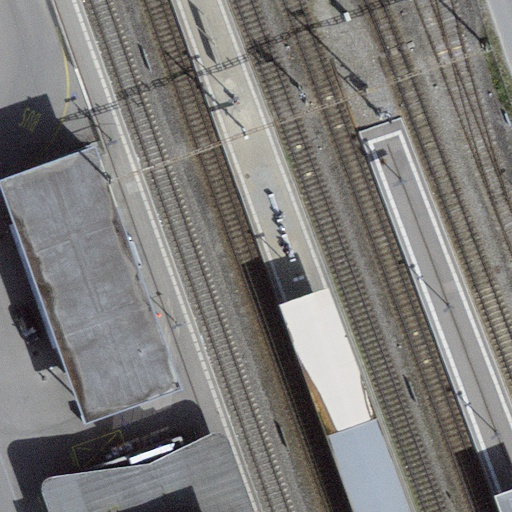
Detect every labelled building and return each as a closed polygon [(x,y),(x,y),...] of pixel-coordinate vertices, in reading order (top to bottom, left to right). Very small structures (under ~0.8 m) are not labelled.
[(86,414),(175,382),(94,156),(47,173),(8,187),(76,385),(86,414)] [(408,511),(329,284),(282,300),(355,511),(408,511)] [(255,511),(221,420),(184,442),(206,509),(206,511),(255,511)] [(198,511),(206,509),(184,442),(153,458),(59,470),(49,473),(48,480),(59,511),(198,511)] [(511,511),(511,494),(490,502),(493,511),(511,511)]
